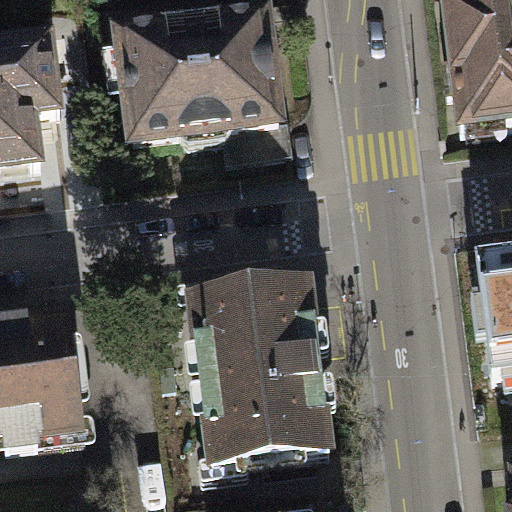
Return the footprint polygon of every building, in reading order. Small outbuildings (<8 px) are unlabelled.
[(511,0),(440,0),(453,82),(440,84),(444,111),(455,109),(460,143),(511,135),(511,0)] [(225,170),(291,161),(287,128),(277,130),(264,23),(119,41),(132,150),(180,144),(180,148),(189,154),(223,150),(225,170)] [(50,47),(0,52),(0,185),(36,181),(30,130),(60,127),(50,47)] [(486,415),(511,412),(511,275),(477,278),(486,415)] [(292,293),(189,307),(211,477),(329,462),(309,310),(308,303),(304,297),(298,294),(292,293)] [(61,323),(0,330),(0,462),(30,459),(29,456),(77,450),(61,323)]
